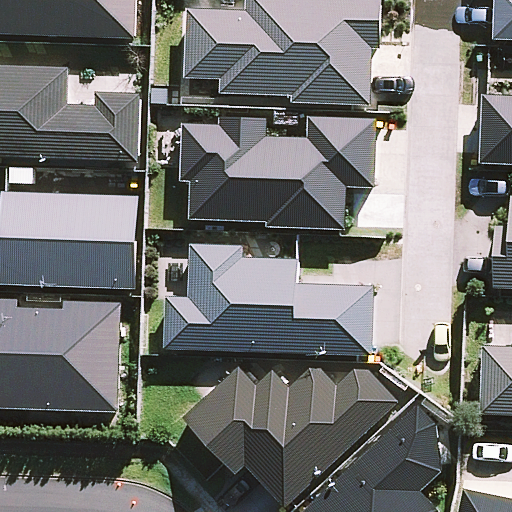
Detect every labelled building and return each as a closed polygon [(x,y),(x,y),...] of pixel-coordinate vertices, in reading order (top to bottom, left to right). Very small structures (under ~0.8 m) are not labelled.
[(0,0),(0,31),(136,36),(137,0),(0,0)] [(190,6),(185,74),(221,77),(220,90),(375,101),(381,0),(247,0),(247,9),(190,6)] [(511,0),(497,0),(496,35),(511,36),(511,0)] [(70,93),(71,66),(0,62),(0,156),(139,162),(142,97),(70,93)] [(511,93),(483,92),(481,161),(511,162),(511,93)] [(379,117),(308,114),(307,134),(267,132),(267,121),(188,118),(185,218),(346,224),(348,185),(376,186),(379,117)] [(140,192),(1,187),(0,205),(0,281),(137,287),(140,192)] [(511,194),(510,224),(498,223),(495,285),(511,285),(511,194)] [(244,254),(244,242),(192,241),(191,294),(167,293),(166,346),(374,351),(376,282),(299,280),(300,255),(244,254)] [(0,296),(0,405),(119,410),(123,302),(0,296)] [(511,342),(484,342),(482,412),(511,412),(511,342)] [(184,414),(238,470),(247,461),(287,503),(397,400),(365,367),(342,389),(317,363),(294,385),(276,366),(262,379),(242,359),(184,414)] [(418,402),(300,511),(438,511),(439,508),(421,488),(442,469),(437,422),(418,402)] [(511,511),(511,495),(463,486),(458,511),(511,511)]
